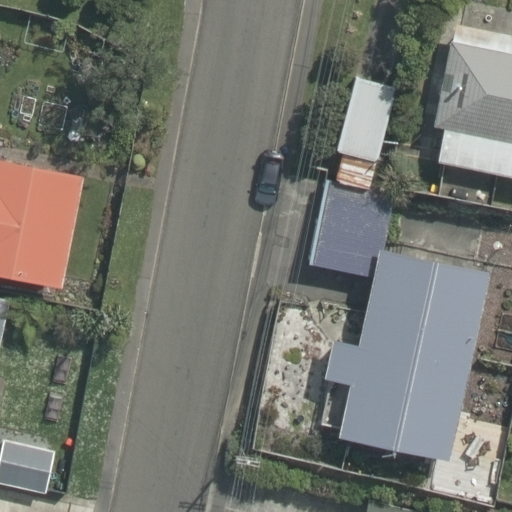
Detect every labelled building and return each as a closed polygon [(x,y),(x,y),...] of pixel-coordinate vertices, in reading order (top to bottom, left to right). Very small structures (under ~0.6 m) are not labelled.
[(511,29),(452,17),(430,119),(441,121),(434,155),(511,171),(511,29)] [(376,150),(396,75),(354,64),(334,139),(341,141),(376,150)] [(369,176),(376,150),(341,141),(334,167),(369,176)] [(0,270),(60,283),(83,168),(0,151),(0,270)] [(445,453),(482,252),(390,235),(399,189),(319,174),(306,245),(368,257),(356,320),(329,315),(318,369),(346,374),(335,432),(445,453)] [(453,511),(366,492),(361,511),(453,511)]
